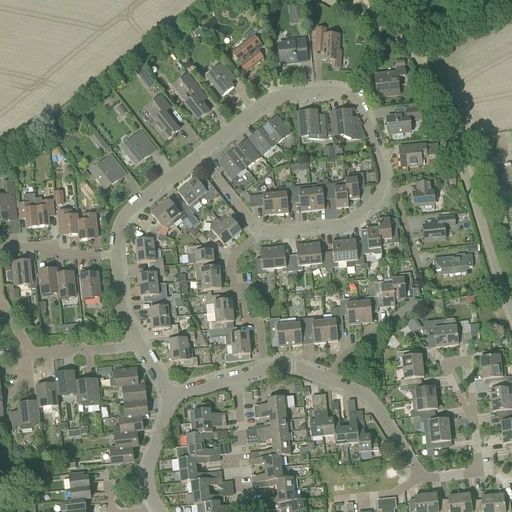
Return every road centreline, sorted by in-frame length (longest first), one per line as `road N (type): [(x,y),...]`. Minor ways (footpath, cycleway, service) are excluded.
road 1 (residential): [(199,155),(261,104),(336,91),(360,105),(383,185)]
road 2 (residential): [(511,308),(418,60)]
road 3 (residential): [(419,476),(481,472),(459,361)]
road 4 (residential): [(264,368),(258,321),(245,323),(230,261),(265,229)]
road 5 (residential): [(253,511),(252,493),(236,478),(244,440),(235,377)]
road 6 (residential): [(115,254),(125,213),(199,155)]
road 7 (residential): [(332,380),(378,406),(419,476)]
road 8 (residential): [(383,185),(343,223),(265,229)]
road 9 (residential): [(115,254),(58,258),(50,246),(0,251)]
